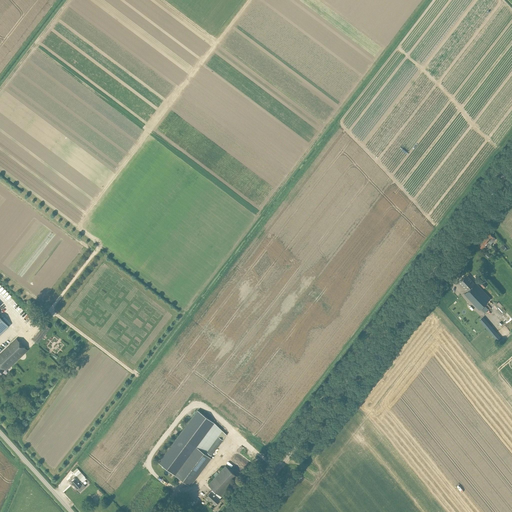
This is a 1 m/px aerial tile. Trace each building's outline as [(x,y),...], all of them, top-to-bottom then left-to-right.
[(490,233),(484,239),(488,242),(490,244),(493,241),(495,239),(493,237),(494,237),(490,233)] [(484,239),(478,244),(482,248),(484,250),(485,250),(486,249),(487,248),(488,249),(491,246),(490,244),(488,242),(484,239)] [(479,309),(486,303),(491,298),(476,283),(475,284),(466,275),(459,281),(468,291),(465,294),(479,309)] [(481,279),(478,282),(484,288),(487,285),(481,279)] [(0,334),(9,326),(0,316),(0,334)] [(497,341),(501,337),(484,317),(480,320),(497,341)] [(44,325),(32,339),(37,343),(49,329),(44,325)] [(0,372),(5,368),(7,369),(27,350),(16,338),(0,353),(0,372)] [(158,463),(175,475),(190,486),(210,458),(209,458),(227,435),(217,425),(214,423),(198,410),(158,463)] [(211,491),(206,497),(215,505),(220,499),(219,499),(221,496),(222,496),(239,478),(225,465),(208,484),(213,489),(211,491)] [(71,482),(77,488),(80,491),(85,486),(79,479),(77,477),(82,473),(77,468),(72,472),(74,473),(76,476),(74,478),(75,479),(71,482)]
